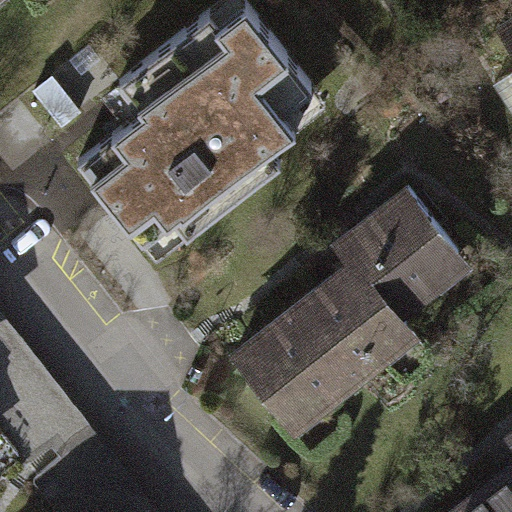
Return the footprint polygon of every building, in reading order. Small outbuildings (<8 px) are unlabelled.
[(175,85),(57,173),(106,238),(138,215),(144,223),(205,177),(196,164),(224,143),(216,134),(256,104),(248,93),(277,71),(231,11),(160,64),(175,85)] [(511,15),(495,26),(511,52),(511,15)] [(456,247),(408,184),(337,238),(351,258),(232,347),(282,413),(313,390),(320,399),(385,350),(376,338),(404,317),(397,308),(434,281),(425,270),(456,247)] [(0,436),(21,463),(74,421),(0,326),(0,436)] [(64,511),(148,511),(80,424),(54,444),(59,450),(61,452),(31,475),(59,511),(64,511),(65,511),(64,511)] [(511,511),(511,464),(450,511),(511,511)]
